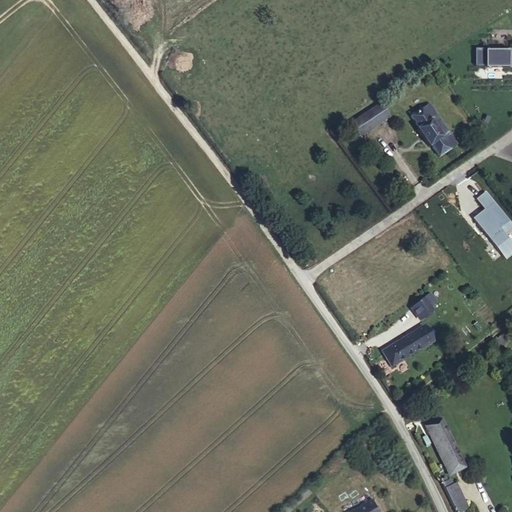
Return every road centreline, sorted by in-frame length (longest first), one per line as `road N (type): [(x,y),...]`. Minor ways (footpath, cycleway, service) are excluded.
road 1 (track): [(82,0),(302,276)]
road 2 (residential): [(444,511),(412,443),(302,276)]
